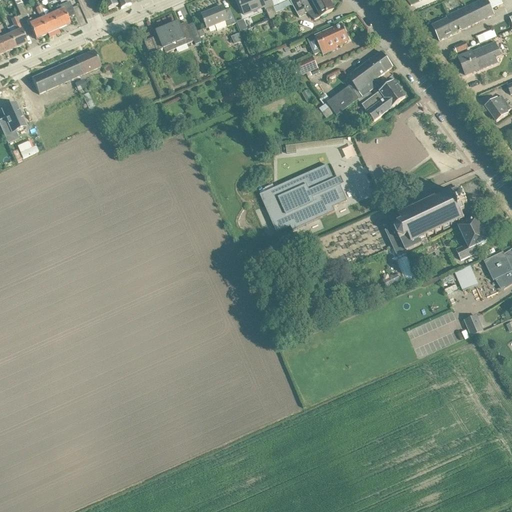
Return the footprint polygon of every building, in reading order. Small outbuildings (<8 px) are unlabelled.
[(102,0),(103,3),(103,5),(104,4),(107,11),(118,6),(115,0),(102,0)] [(129,0),(117,0),(121,9),(131,5),(129,0)] [(277,17),(273,7),(270,0),(263,0),(262,0),(239,0),(238,1),(240,5),(239,5),(240,7),(241,7),(244,15),(264,7),(269,21),(273,19),(277,17)] [(334,10),(328,0),(319,0),(314,2),(312,0),(289,0),(291,3),(299,17),(306,13),(307,13),(310,12),(314,20),(320,17),(320,18),(325,15),(334,10)] [(439,42),(493,16),(490,10),(502,5),(499,0),(482,0),(446,18),(447,19),(432,26),(439,42)] [(56,8),(58,13),(52,15),(58,30),(70,24),(67,19),(75,16),(69,2),(56,8)] [(58,30),(52,15),(45,18),(39,4),(34,6),(40,20),(41,20),(47,34),(58,30)] [(234,18),(230,9),(224,11),(222,7),(202,15),(205,22),(204,22),(204,24),(205,24),(207,28),(224,21),(227,28),(237,24),(234,18)] [(47,34),(41,20),(40,20),(33,23),(31,19),(26,21),(28,27),(30,26),(36,40),(47,34)] [(269,21),(268,21),(272,29),(276,27),(273,19),(269,21)] [(201,40),(200,38),(198,32),(194,24),(188,26),(187,23),(180,26),(179,24),(157,34),(158,37),(144,42),(148,52),(149,55),(163,50),(165,54),(187,45),(195,42),(196,46),(202,43),(201,40)] [(27,43),(23,34),(19,25),(14,27),(17,33),(10,36),(16,48),(27,43)] [(349,41),(342,25),(314,37),(315,38),(308,41),(315,56),(321,53),(323,56),(337,49),(336,47),(349,41)] [(492,31),(476,37),(479,44),(495,38),(492,31)] [(246,32),(242,34),(246,44),(250,42),(246,32)] [(240,34),(231,38),(234,45),(243,41),(240,34)] [(16,48),(10,36),(0,40),(0,44),(4,54),(16,48)] [(465,43),(454,47),(457,54),(468,49),(465,43)] [(498,64),(496,59),(501,57),(495,43),(458,58),(465,76),(478,71),(479,72),(498,64)] [(38,94),(100,67),(93,52),(31,79),(38,94)] [(378,79),(393,68),(381,53),(373,59),(348,78),(363,98),(369,93),(381,84),(378,79)] [(319,72),(314,60),(294,69),(299,81),(319,72)] [(83,80),(75,84),(78,92),(87,88),(83,80)] [(398,105),(406,99),(393,82),(379,93),(380,93),(373,98),(369,93),(363,98),(360,100),(359,101),(375,122),(382,116),(398,105)] [(337,117),(359,101),(360,100),(349,87),(327,104),(337,117)] [(89,93),(83,96),(89,109),(95,107),(89,93)] [(325,95),(322,97),(327,104),(330,102),(325,95)] [(508,111),(511,109),(502,96),(498,99),(498,98),(485,107),(496,122),(509,113),(508,111)] [(7,123),(0,126),(0,127),(8,145),(19,140),(15,132),(26,127),(16,104),(13,105),(12,103),(3,107),(4,109),(2,110),(7,123)] [(284,151),(284,144),(274,145),(275,153),(284,151)] [(35,147),(21,154),(23,159),(37,152),(35,147)] [(337,187),(327,166),(260,196),(276,233),(290,227),(292,231),(335,212),(333,208),(347,202),(340,186),(337,187)] [(455,223),(458,229),(468,224),(468,223),(469,223),(473,221),(468,210),(467,208),(467,206),(466,205),(463,199),(464,198),(462,197),(461,195),(458,188),(452,191),(450,190),(449,192),(447,194),(446,191),(444,192),(445,194),(439,197),(438,195),(436,196),(437,196),(430,199),(428,199),(429,202),(423,205),(422,202),(420,203),(421,205),(415,208),(414,206),(412,207),(413,209),(407,212),(406,210),(405,210),(404,208),(389,216),(393,224),(387,227),(389,230),(386,232),(397,256),(421,244),(419,240),(427,237),(428,239),(429,238),(428,236),(434,233),(435,235),(437,234),(436,232),(442,229),(443,231),(445,231),(444,230),(451,227),(452,227),(451,225),(455,223)] [(487,242),(477,220),(473,221),(469,223),(468,223),(468,224),(458,229),(467,247),(456,252),(461,262),(480,253),(478,247),(487,242)] [(511,250),(504,256),(502,253),(484,263),(493,281),(495,280),(497,285),(500,284),(503,290),(511,284),(511,250)] [(482,263),(474,266),(477,273),(484,270),(482,263)] [(464,270),(459,272),(464,284),(467,291),(479,286),(470,267),(464,270)] [(451,276),(440,281),(442,287),(454,282),(451,276)] [(400,283),(397,277),(389,280),(393,287),(400,283)] [(471,337),(483,332),(476,317),(464,322),(471,337)]
